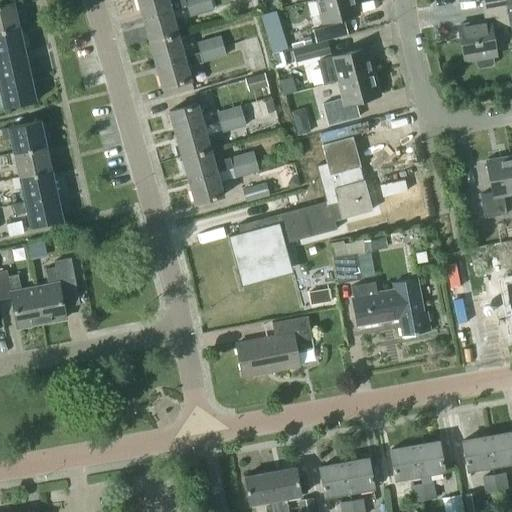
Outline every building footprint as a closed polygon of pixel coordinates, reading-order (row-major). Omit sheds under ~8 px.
[(0,3),(0,30),(20,26),(14,0),(0,3)] [(138,0),(143,18),(172,10),(187,6),(185,0),(138,0)] [(214,9),(211,0),(207,0),(187,6),(190,16),(214,9)] [(359,13),(355,0),(316,0),(323,23),(359,13)] [(511,0),(481,0),(483,8),(511,2),(511,0)] [(511,2),(483,8),(485,20),(458,25),(465,60),(476,58),(477,65),(480,67),(492,65),(494,62),(493,55),(496,55),(492,29),(511,25),(511,28),(511,2)] [(187,6),(172,10),(175,20),(190,16),(187,6)] [(143,18),(150,42),(178,34),(175,20),(172,10),(143,18)] [(276,10),(260,15),(263,24),(279,20),(276,10)] [(348,34),(345,21),(313,29),(317,42),(348,34)] [(0,56),(25,50),(20,26),(0,30),(0,56)] [(185,55),(178,34),(150,42),(156,64),(185,55)] [(197,41),(200,52),(224,45),(221,34),(197,41)] [(251,69),(268,66),(260,34),(244,38),(251,69)] [(310,36),(303,38),(304,44),(312,42),(310,36)] [(296,62),(331,53),(327,39),(293,48),(296,62)] [(200,52),(203,62),(227,55),(224,45),(200,52)] [(374,71),(368,47),(331,57),(319,60),(325,84),(338,80),(374,71)] [(0,56),(0,82),(31,75),(25,50),(0,56)] [(191,79),(185,56),(185,55),(156,64),(163,87),(191,79)] [(381,94),(374,71),(338,80),(342,98),(323,103),(328,124),(360,115),(356,101),(381,94)] [(264,72),(245,78),(249,91),(268,86),(264,72)] [(31,75),(0,82),(0,89),(4,107),(37,100),(31,75)] [(198,102),(169,110),(176,134),(204,126),(218,121),(215,111),(202,116),(198,102)] [(240,104),(215,111),(218,121),(243,114),(240,104)] [(246,124),(243,114),(218,121),(222,132),(246,124)] [(14,152),(47,145),(41,120),(8,127),(14,152)] [(301,121),(294,123),(298,135),(310,131),(308,125),(301,121)] [(183,158),(211,149),(204,126),(176,134),(183,158)] [(288,256),(284,241),(336,227),(334,220),(372,209),(364,180),(363,180),(359,166),(360,165),(353,136),(322,144),(328,163),(318,166),(328,201),(239,225),(242,233),(234,235),(243,268),(288,256)] [(14,152),(19,177),(52,169),(47,145),(14,152)] [(211,149),(183,158),(189,180),(217,172),(231,168),(231,167),(228,159),(228,157),(215,161),(211,149)] [(253,151),(228,159),(231,167),(255,160),(253,151)] [(486,160),(492,191),(480,194),(485,217),(507,213),(503,195),(511,193),(511,167),(510,156),(486,160)] [(255,160),(231,168),(233,176),(258,169),(255,160)] [(231,168),(217,172),(220,180),(233,176),(231,168)] [(19,177),(25,201),(57,193),(52,169),(19,177)] [(217,172),(189,180),(195,203),(224,195),(220,180),(217,172)] [(243,189),(246,201),(270,194),(267,183),(243,189)] [(63,219),(57,193),(25,201),(11,204),(14,214),(27,211),(31,227),(63,219)] [(358,251),(360,275),(376,274),(374,250),(358,251)] [(417,261),(427,260),(425,250),(416,252),(417,261)] [(333,258),(338,282),(360,278),(356,254),(333,258)] [(49,284),(35,287),(42,322),(66,317),(60,288),(76,285),(71,257),(54,261),(56,267),(46,269),(49,284)] [(18,327),(42,322),(35,287),(21,290),(18,274),(8,276),(7,270),(0,271),(0,299),(12,297),(18,327)] [(392,282),(393,288),(376,291),(374,281),(352,286),(354,296),(352,296),(358,325),(399,317),(402,335),(415,332),(415,333),(418,332),(418,331),(431,329),(427,310),(424,311),(417,277),(392,282)] [(329,288),(309,291),(311,304),(332,301),(329,288)] [(307,315),(272,322),(274,335),(236,343),(242,376),(299,365),(294,340),(311,337),(307,315)] [(511,438),(511,431),(487,436),(492,465),(511,461),(511,438)] [(487,436),(463,440),(468,469),(492,465),(487,436)] [(420,474),(422,483),(424,499),(436,497),(432,472),(444,470),(439,440),(415,445),(420,474)] [(420,474),(415,445),(391,449),(396,478),(420,474)] [(368,457),(344,461),(350,491),(373,486),(368,457)] [(350,491),(344,461),(320,466),(326,495),(350,491)] [(270,471),(277,511),(288,511),(286,498),(301,495),(296,466),(270,471)] [(266,511),(277,511),(270,471),(245,475),(250,504),(265,501),(266,511)] [(497,490),(509,488),(507,471),(494,473),(497,490)] [(484,492),(497,490),(494,473),(482,475),(484,492)] [(422,483),(411,485),(414,501),(424,499),(422,483)] [(481,511),(478,491),(464,494),(466,511),(481,511)] [(464,511),(462,494),(443,497),(445,511),(464,511)] [(300,511),(315,511),(312,497),(298,499),(300,511)] [(365,511),(363,498),(351,500),(353,511),(365,511)] [(341,511),(353,511),(351,500),(340,502),(341,511)]
